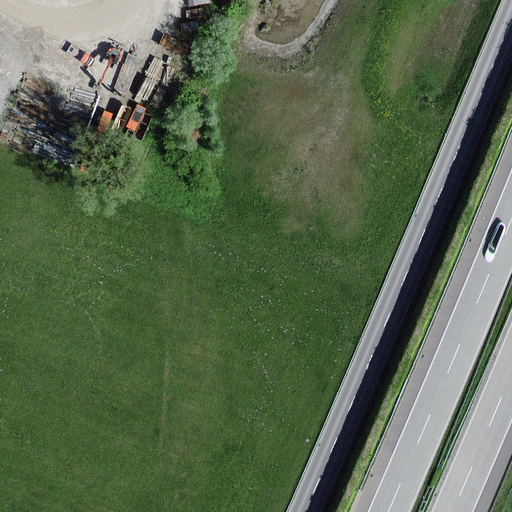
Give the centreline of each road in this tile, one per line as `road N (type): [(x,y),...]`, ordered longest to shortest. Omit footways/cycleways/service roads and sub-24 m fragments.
road 1 (unclassified): [(511,33),(312,511)]
road 2 (motorway): [(511,217),(387,511)]
road 3 (motorway): [(452,511),(511,375)]
